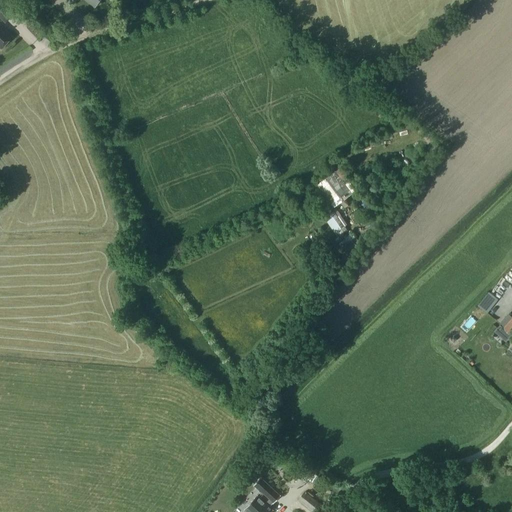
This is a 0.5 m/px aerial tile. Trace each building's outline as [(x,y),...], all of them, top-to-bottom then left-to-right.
[(2,5),(0,6),(0,17),(5,22),(12,15),(2,5)] [(0,25),(0,48),(0,49),(12,37),(0,25)] [(343,167),(310,191),(328,217),(327,218),(338,234),(349,227),(337,210),(361,191),(356,184),(363,179),(358,173),(352,178),(343,167)] [(353,202),(369,214),(374,208),(358,196),(353,202)] [(358,210),(350,217),(355,223),(363,217),(358,210)] [(344,249),(335,257),(341,266),(360,250),(359,248),(362,245),(350,233),(338,243),(344,249)] [(492,292),(488,300),(480,295),(474,305),(497,318),(505,305),(496,300),(499,296),(492,292)] [(263,441),(256,449),(279,470),(287,462),(272,447),(271,449),(263,441)] [(245,483),(258,494),(275,476),(268,470),(260,479),(254,473),(245,483)] [(306,483),(313,474),(308,471),(302,480),(306,483)] [(328,497),(313,483),(301,497),(316,510),(328,497)] [(270,511),(272,510),(267,506),(272,501),(263,493),(259,498),(256,496),(244,508),(245,509),(244,511),(245,511),(270,511)]
